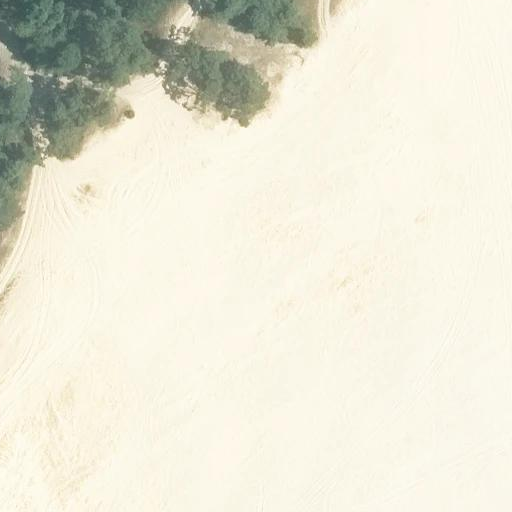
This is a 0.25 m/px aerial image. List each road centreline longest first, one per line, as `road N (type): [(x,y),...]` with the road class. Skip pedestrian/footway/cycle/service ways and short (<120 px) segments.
road 1 (track): [(0,285),(93,213),(239,154),(364,41),(391,0)]
road 2 (track): [(15,80),(32,106),(40,147),(29,229),(8,272)]
